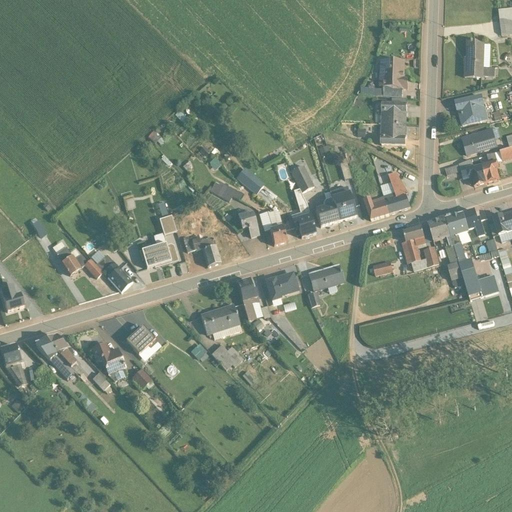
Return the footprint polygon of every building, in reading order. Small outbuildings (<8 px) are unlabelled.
[(501,38),(511,36),(511,12),(498,15),(501,38)] [(489,70),(490,47),(467,47),(467,65),(465,65),(464,80),(483,81),(484,79),(494,80),(495,70),(489,70)] [(379,91),(407,92),(407,84),(404,84),(404,67),(380,65),(379,91)] [(387,100),(387,92),(379,91),(371,91),(370,95),(361,94),(358,99),(387,100)] [(481,97),(454,103),(456,114),(457,114),(461,129),(488,122),(481,97)] [(406,127),(407,106),(382,105),(381,126),(406,127)] [(493,115),(495,123),(501,122),(499,114),(493,115)] [(405,148),(406,127),(381,126),(380,147),(405,148)] [(365,131),(357,130),(357,138),(365,139),(365,131)] [(500,140),(497,130),(492,132),(491,131),(461,140),(467,158),(497,149),(495,141),(500,140)] [(326,147),(318,150),(321,158),(329,155),(326,147)] [(511,160),(511,149),(487,158),(489,165),(481,168),(486,185),(499,182),(497,172),(499,171),(497,165),(511,160)] [(338,163),(344,183),(351,180),(345,161),(338,163)] [(474,189),(486,185),(481,168),(473,170),(471,163),(444,171),(446,177),(460,173),(466,171),(460,173),(463,181),(468,179),(471,179),(474,189)] [(301,196),(313,189),(303,168),(290,174),(299,191),(301,196)] [(408,196),(395,175),(387,178),(390,185),(380,188),(389,217),(397,215),(410,211),(406,198),(408,196)] [(213,187),(239,203),(243,197),(220,184),(219,186),(215,184),(213,187)] [(231,198),(213,187),(210,194),(228,204),(231,198)] [(346,189),(329,194),(338,225),(356,219),(346,189)] [(260,191),(255,196),(268,207),(275,198),(267,191),(263,194),(260,191)] [(299,191),(293,193),(299,216),(291,218),(295,232),(298,231),(301,240),(315,236),(306,206),(301,196),(299,191)] [(320,229),(338,225),(329,195),(324,196),(325,202),(324,202),(323,205),(323,209),(315,212),(320,229)] [(371,223),(389,217),(383,199),(371,203),(370,199),(363,202),(371,223)] [(164,204),(158,206),(162,221),(158,222),(163,238),(176,234),(171,218),(169,219),(164,204)] [(247,231),(250,241),(259,239),(252,215),(251,215),(244,211),(237,213),(241,233),(247,231)] [(274,212),(264,215),(258,217),(263,234),(269,232),(274,248),(286,244),(278,216),(274,212)] [(479,240),(484,238),(485,238),(480,221),(477,222),(474,213),(463,217),(471,244),(473,248),(480,246),(479,240)] [(511,213),(492,219),(494,225),(488,227),(493,240),(498,238),(499,238),(501,245),(511,241),(511,213)] [(457,260),(470,303),(498,294),(493,279),(477,283),(470,262),(468,262),(466,255),(464,255),(461,247),(471,244),(463,217),(446,222),(457,260)] [(446,249),(445,250),(450,267),(447,268),(452,283),(463,280),(457,260),(446,222),(428,227),(428,228),(433,244),(433,245),(439,243),(441,249),(446,248),(446,249)] [(428,228),(421,230),(406,234),(403,235),(405,244),(401,245),(407,267),(411,265),(413,273),(439,267),(434,249),(423,253),(425,261),(421,262),(417,251),(426,248),(426,246),(433,244),(428,228)] [(138,254),(142,264),(142,263),(143,262),(146,271),(160,267),(161,269),(178,264),(173,248),(170,246),(166,248),(162,236),(152,239),(156,249),(138,254)] [(197,237),(183,242),(187,255),(201,251),(207,270),(220,266),(212,239),(199,243),(197,237)] [(117,240),(108,246),(113,254),(123,248),(117,240)] [(493,242),(485,244),(488,255),(497,253),(493,242)] [(60,266),(69,278),(80,271),(65,250),(55,257),(60,265),(60,266)] [(511,272),(505,250),(497,253),(505,278),(508,287),(511,300),(511,272)] [(121,295),(125,292),(132,285),(106,257),(104,259),(98,252),(90,259),(96,267),(95,268),(101,275),(104,273),(108,278),(107,280),(121,295)] [(497,253),(478,258),(480,263),(499,258),(497,253)] [(81,256),(75,261),(82,269),(88,264),(81,256)] [(90,262),(83,268),(96,281),(102,276),(90,262)] [(372,268),(375,278),(392,274),(390,264),(389,264),(372,268)] [(308,277),(313,295),(327,291),(328,296),(337,294),(335,288),(343,286),(338,268),(308,277)] [(299,294),(293,274),(264,283),(270,303),(271,303),(273,309),(281,307),(280,302),(281,301),(281,299),(299,294)] [(253,294),(249,281),(236,285),(247,323),(255,321),(252,307),(259,304),(256,293),(253,294)] [(12,288),(8,290),(5,282),(0,283),(0,292),(6,315),(24,309),(20,297),(15,298),(12,288)] [(310,310),(320,307),(316,295),(306,298),(310,310)] [(233,308),(200,319),(206,339),(212,337),(214,342),(241,334),(239,329),(240,328),(233,308)] [(269,318),(266,309),(260,311),(263,320),(269,318)] [(258,321),(252,325),(257,333),(263,328),(258,321)] [(125,344),(139,358),(141,356),(140,355),(147,348),(150,350),(156,344),(142,329),(125,344)] [(83,383),(86,380),(82,376),(83,375),(75,366),(76,365),(70,358),(72,356),(72,355),(72,353),(71,352),(69,350),(66,350),(56,339),(52,341),(50,339),(47,341),(47,343),(46,343),(83,383)] [(34,347),(66,382),(75,374),(46,343),(44,344),(42,342),(39,344),(39,346),(34,347)] [(105,347),(91,352),(96,366),(101,364),(108,379),(109,379),(114,384),(126,380),(123,373),(126,372),(117,352),(109,355),(105,347)] [(206,354),(199,347),(191,355),(198,362),(206,354)] [(15,348),(0,353),(5,370),(19,389),(26,386),(21,371),(25,370),(23,364),(20,365),(15,348)] [(221,348),(211,357),(226,373),(232,367),(234,370),(243,362),(231,350),(226,354),(221,348)] [(43,367),(34,375),(44,387),(54,378),(43,367)] [(141,372),(131,381),(141,392),(145,388),(148,392),(153,387),(151,384),(151,383),(141,372)] [(109,387),(98,375),(92,381),(103,393),(109,387)] [(82,397),(78,402),(86,410),(91,405),(82,397)] [(20,399),(12,407),(19,414),(26,406),(20,399)] [(173,421),(179,427),(186,421),(180,415),(173,421)] [(173,430),(168,424),(155,436),(160,442),(173,430)]
